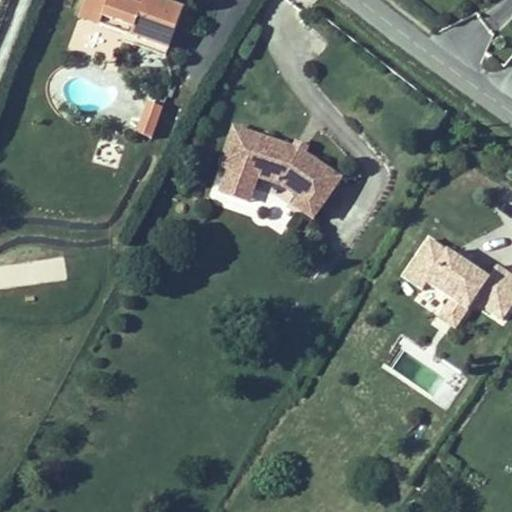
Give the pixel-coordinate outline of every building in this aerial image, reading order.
[(88,0),(88,1),(137,20),(134,27),(174,43),(190,1),(186,0),(88,0)] [(85,9),(134,27),(137,20),(88,1),(85,9)] [(96,58),(103,26),(76,20),(69,52),(96,58)] [(174,43),(134,27),(131,34),(171,50),(174,43)] [(168,102),(153,96),(150,105),(165,111),(168,102)] [(165,111),(150,105),(142,127),(157,133),(165,111)] [(272,136),(238,118),(221,154),(229,158),(226,164),(254,176),(256,170),(281,174),(299,186),(293,194),(313,207),(340,166),(321,153),(319,156),(300,150),(292,145),(270,140),(272,136)] [(292,145),(300,150),(306,141),(298,136),(292,145)] [(226,164),(218,183),(245,194),(254,176),(226,164)] [(431,227),(407,266),(426,277),(430,271),(454,287),(450,293),(467,303),(478,287),(506,305),(511,296),(511,259),(499,251),(491,264),(471,252),(458,244),(431,227)] [(458,244),(471,252),(476,245),(463,237),(458,244)] [(467,303),(450,293),(443,305),(460,316),(467,303)]
